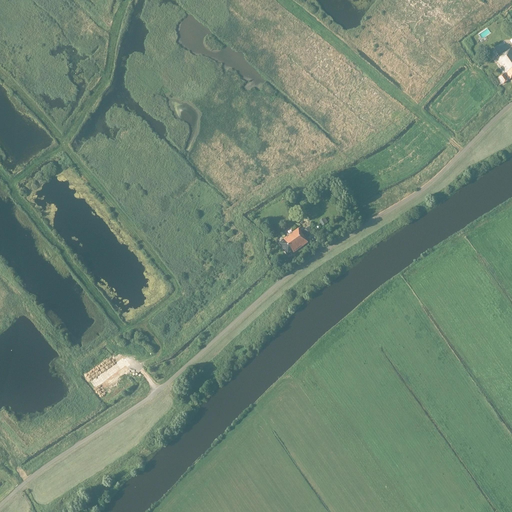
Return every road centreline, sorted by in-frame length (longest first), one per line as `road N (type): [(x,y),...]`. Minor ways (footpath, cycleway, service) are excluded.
road 1 (unclassified): [(0,506),(170,381),(307,259),(427,187),(511,105)]
road 2 (track): [(463,151),(283,0)]
road 3 (track): [(10,184),(62,143),(105,75),(124,0)]
